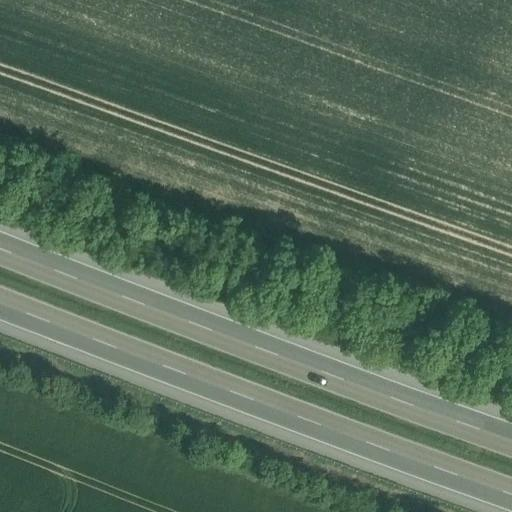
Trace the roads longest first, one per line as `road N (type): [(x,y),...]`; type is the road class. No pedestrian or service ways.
road 1 (motorway): [(511,422),(0,228)]
road 2 (motorway): [(0,310),(511,493)]
